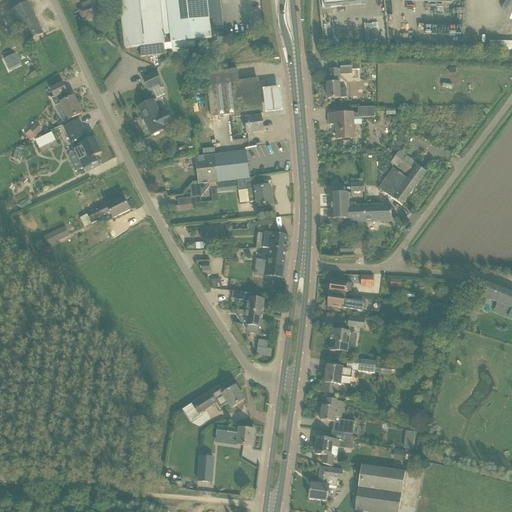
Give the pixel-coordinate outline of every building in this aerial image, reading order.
[(82,8),(78,10),(82,19),(86,18),(87,19),(89,21),(91,21),(93,19),(94,17),(94,15),(98,13),(95,5),(97,5),(94,0),(91,0),(81,5),(82,8)] [(171,44),(187,42),(212,39),(211,29),(222,28),(218,0),(119,0),(125,49),(140,47),(164,44),(171,44)] [(365,4),(364,0),(324,0),(325,9),(365,4)] [(44,35),(28,2),(8,12),(24,44),(44,35)] [(188,48),(187,42),(171,44),(172,50),(172,53),(188,52),(188,48)] [(141,57),(159,55),(165,55),(165,50),(164,44),(140,47),(141,57)] [(340,64),(341,71),(360,70),(360,63),(352,64),(352,63),(340,64)] [(245,119),(262,117),(261,111),(262,111),(258,80),(239,83),(237,70),(206,74),(207,77),(203,77),(204,89),(208,88),(209,91),(203,91),(204,103),(210,103),(212,117),(236,114),(236,118),(245,117),(245,119)] [(347,89),(340,89),(339,70),(330,70),(331,84),(328,84),(328,99),(340,99),(347,98),(347,89)] [(157,72),(152,74),(143,78),(146,85),(149,91),(152,90),(163,85),(157,72)] [(70,120),(83,114),(74,97),(69,99),(66,92),(67,92),(63,84),(51,89),(55,97),(52,99),(55,106),(62,103),(70,120)] [(283,88),(265,90),(267,114),(285,112),(283,88)] [(154,100),(138,108),(144,121),(145,121),(147,125),(146,126),(147,127),(151,137),(167,129),(172,126),(165,111),(160,113),(154,100)] [(353,114),(329,115),(329,125),(337,124),(337,140),(354,139),(353,125),(362,125),(362,118),(375,118),(375,108),(358,108),(358,114),(353,114)] [(247,134),(264,132),(262,117),(245,119),(247,134)] [(95,156),(101,153),(94,138),(88,141),(87,142),(84,137),(86,136),(87,135),(80,120),(64,128),(71,143),(72,142),(77,140),(80,145),(75,147),(73,148),(83,169),(98,161),(95,156)] [(36,136),(42,131),(42,130),(36,124),(34,126),(30,129),(31,130),(25,135),(30,140),(37,137),(36,136)] [(218,183),(237,180),(249,179),(246,152),(215,155),(218,183)] [(426,174),(408,161),(398,153),(390,164),(395,167),(409,177),(407,179),(393,169),(379,189),(385,193),(402,206),(426,174)] [(191,198),(191,203),(191,205),(202,203),(201,197),(210,187),(210,184),(218,183),(215,155),(195,158),(199,182),(193,183),(187,189),(193,194),(191,198)] [(254,178),(249,179),(237,180),(240,204),(257,202),(257,207),(264,206),(264,209),(272,208),(272,205),(273,205),(270,187),(256,188),(255,178),(254,178)] [(352,184),(352,185),(352,192),(365,193),(364,183),(352,184)] [(349,204),(349,199),(352,199),(352,194),(332,194),(332,195),(332,206),(349,205),(349,204)] [(113,219),(130,210),(124,198),(115,203),(114,202),(87,215),(92,224),(98,221),(97,219),(110,212),(113,219)] [(356,204),(349,204),(349,205),(332,206),(333,220),(332,220),(349,220),(349,223),(365,222),(364,206),(356,206),(356,204)] [(392,222),(391,205),(364,206),(365,222),(392,222)] [(65,226),(44,236),(49,246),(70,236),(65,226)] [(264,248),(263,248),(286,251),(288,236),(273,234),(265,233),(264,241),(272,242),(271,249),(264,248)] [(187,251),(196,250),(196,243),(186,243),(187,251)] [(283,279),(286,251),(263,248),(262,261),(269,262),(269,269),(265,268),(264,277),(283,279)] [(373,287),(374,277),(362,276),(361,286),(373,287)] [(222,278),(212,279),(213,287),(222,286),(222,278)] [(393,279),(392,286),(403,287),(404,280),(393,279)] [(347,286),(348,283),(332,281),(330,294),(346,296),(346,292),(351,293),(353,284),(352,284),(352,286),(347,286)] [(511,291),(488,282),(482,297),(497,303),(494,313),(511,320),(511,291)] [(247,301),(246,312),(262,314),(264,300),(252,299),(253,294),(233,292),(232,299),(247,301)] [(330,294),(328,303),(328,307),(363,312),(364,304),(345,301),(346,296),(330,294)] [(447,329),(450,313),(451,306),(437,304),(433,327),(447,329)] [(261,328),(262,314),(246,312),(237,311),(240,316),(245,316),(245,320),(247,320),(247,326),(248,326),(248,331),(249,333),(256,334),(258,332),(259,327),(261,328)] [(364,328),(365,319),(350,317),(349,326),(364,328)] [(350,333),(332,331),(330,351),(347,353),(350,333)] [(258,355),(273,355),(273,348),(269,348),(269,340),(259,339),(258,355)] [(376,367),(359,365),(358,372),(375,374),(375,373),(376,367)] [(381,374),(391,375),(391,367),(382,366),(381,374)] [(324,375),(322,393),(337,395),(338,385),(340,385),(341,377),(351,379),(352,370),(343,369),(343,368),(328,367),(327,375),(324,375)] [(392,368),(391,375),(402,376),(403,369),(392,368)] [(231,390),(226,382),(218,387),(192,405),(199,415),(218,403),(215,399),(223,395),(232,409),(245,401),(236,387),(231,390)] [(342,417),(343,410),(344,403),(338,402),(338,401),(327,399),(326,407),(322,406),(320,421),(334,422),(333,432),(345,434),(352,435),(354,422),(341,420),(342,417)] [(237,445),(252,448),(255,431),(240,429),(239,430),(218,427),(216,436),(238,439),(237,445)] [(401,447),(415,449),(417,432),(403,430),(401,447)] [(331,440),(318,438),(316,455),(324,456),(323,464),(333,466),(335,457),(331,457),(332,447),(345,449),(345,445),(353,446),(354,437),(345,436),(345,434),(333,432),(331,440)] [(407,454),(395,451),(393,459),(405,462),(407,454)] [(214,458),(201,457),(199,482),(212,483),(214,458)] [(399,511),(405,473),(362,466),(355,511),(362,511),(399,511)] [(337,488),(338,480),(341,480),(342,471),(321,468),(318,485),(312,484),(310,499),(327,502),(329,487),(337,488)]
